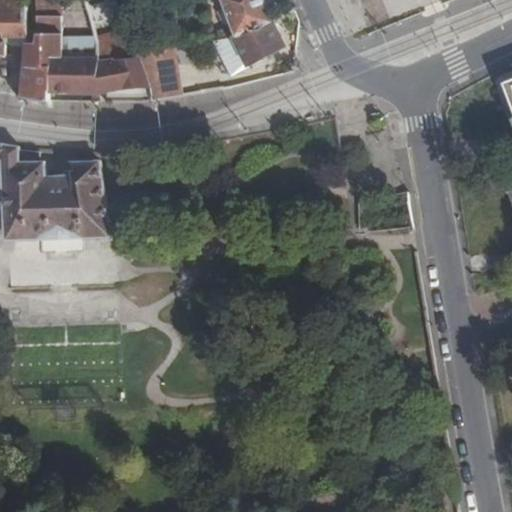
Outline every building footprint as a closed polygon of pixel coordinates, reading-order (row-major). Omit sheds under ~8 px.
[(0,0),(0,56),(9,56),(10,44),(0,44),(1,31),(9,32),(9,35),(10,35),(30,34),(29,0),(0,0)] [(225,0),(241,39),(260,35),(278,25),(267,0),(225,0)] [(121,26),(118,1),(94,5),(98,29),(121,26)] [(28,97),(55,103),(56,95),(57,61),(68,61),(69,17),(64,17),(64,3),(41,2),(43,47),(32,47),(28,97)] [(279,24),(278,25),(260,35),(241,39),(240,40),(253,69),(291,50),(279,24)] [(108,95),(153,89),(141,55),(134,34),(101,41),(103,59),(68,61),(57,61),(56,95),(108,95)] [(238,76),(253,69),(240,40),(221,42),(238,76)] [(156,102),(183,98),(174,49),(141,55),(153,89),(156,102)] [(89,239),(138,239),(138,232),(114,233),(105,164),(78,166),(79,180),(53,182),(52,166),(48,166),(26,166),(27,151),(0,147),(0,162),(7,162),(11,242),(46,241),(46,248),(54,248),(54,255),(80,255),(81,247),(89,247),(89,239)] [(48,166),(48,153),(27,151),(26,166),(48,166)]
